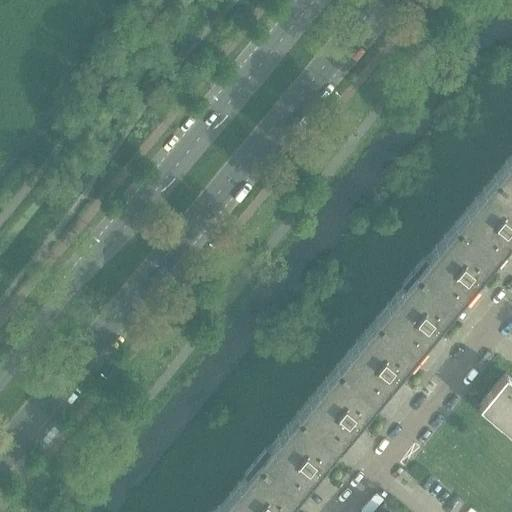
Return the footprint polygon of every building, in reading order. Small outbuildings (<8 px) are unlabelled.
[(511,153),(494,174),(511,189),(511,153)] [(511,189),(494,174),(455,222),(494,255),(511,234),(511,189)] [(485,276),(481,272),(494,255),(455,222),(415,269),(455,302),(475,279),(479,283),(485,276)] [(446,323),(441,320),(455,302),(415,269),(376,317),(416,350),(435,327),(440,331),(446,323)] [(406,371),(401,367),(416,350),(376,317),(336,364),(376,397),(396,374),(400,378),(406,371)] [(367,418),(362,414),(376,397),(336,364),(297,412),(337,445),(356,421),(361,425),(367,418)] [(511,378),(505,373),(479,405),(511,432),(511,378)] [(327,466),(323,462),(337,445),(297,412),(258,459),(297,492),(317,469),(321,473),(327,466)] [(286,511),(283,509),(297,492),(258,459),(218,507),(222,511),(286,511)]
